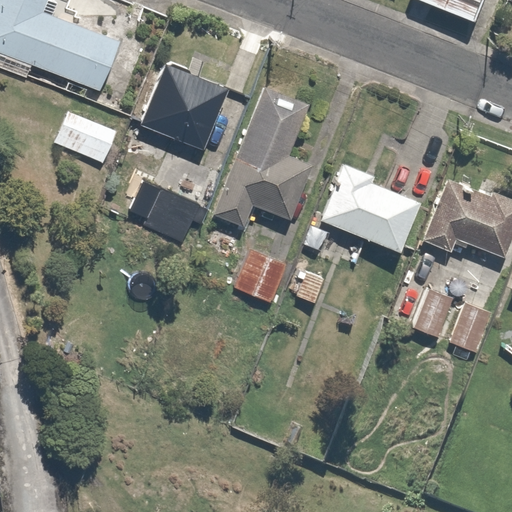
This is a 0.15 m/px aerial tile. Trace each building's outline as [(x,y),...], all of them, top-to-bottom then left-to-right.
[(21,4),(9,0),(0,0),(0,73),(87,104),(105,53),(25,24),(21,4)] [(404,0),(402,7),(472,32),(483,0),(404,0)] [(215,97),(149,71),(122,139),(188,165),(215,97)] [(293,111),(251,93),(193,226),(227,241),(238,215),(278,232),(304,173),(272,159),(293,111)] [(94,145),(46,125),(33,154),(82,174),(94,145)] [(365,183),(331,169),(307,228),(391,261),(412,208),(363,189),(365,183)] [(511,217),(511,215),(435,187),(408,258),(433,267),(439,251),(492,271),(511,217)] [(161,255),(178,215),(123,191),(105,231),(161,255)] [(269,272),(233,258),(217,298),(253,312),(269,272)] [(511,271),(497,304),(511,311),(511,271)] [(297,314),(305,295),(286,287),(278,307),(297,314)] [(433,311),(410,301),(394,338),(417,348),(433,311)] [(473,329),(448,316),(429,352),(454,365),(473,329)]
